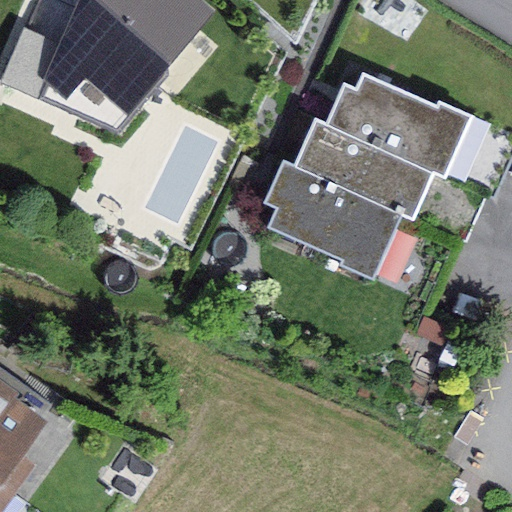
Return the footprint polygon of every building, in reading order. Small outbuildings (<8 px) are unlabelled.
[(89,70),(129,104),(205,14),(187,0),(91,0),(86,7),(52,77),(70,92),(89,70)] [(328,127),(433,171),(444,175),(467,121),(362,77),(356,90),(345,86),(328,127)] [(317,122),(296,171),(403,215),(413,220),(433,171),(328,127),(317,122)] [(378,274),(403,215),(296,171),(284,166),(268,203),(278,208),(269,229),(378,274)] [(0,471),(34,423),(0,398),(0,471)]
